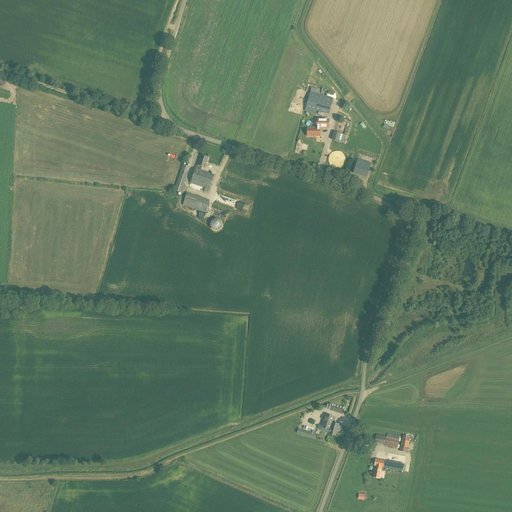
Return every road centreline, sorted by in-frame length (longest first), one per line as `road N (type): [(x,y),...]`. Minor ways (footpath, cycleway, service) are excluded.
road 1 (unclassified): [(320,511),(362,399),(365,354),(403,238),(401,219),(375,197),(167,117),(159,83),(184,0)]
road 2 (track): [(171,121),(0,69)]
